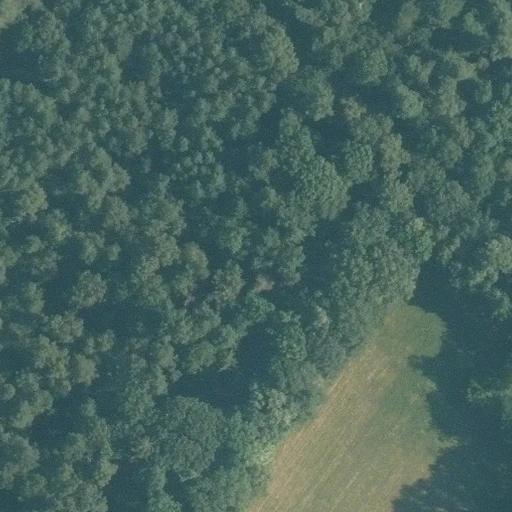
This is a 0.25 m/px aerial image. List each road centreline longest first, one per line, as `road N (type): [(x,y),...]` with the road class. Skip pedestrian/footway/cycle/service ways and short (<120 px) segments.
road 1 (track): [(0,233),(85,252),(181,256),(318,72)]
road 2 (track): [(511,241),(233,0)]
